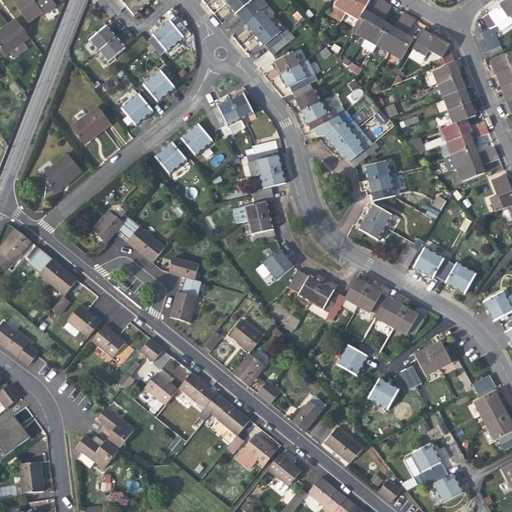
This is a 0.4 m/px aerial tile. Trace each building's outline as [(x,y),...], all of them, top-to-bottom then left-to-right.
[(29,22),(41,13),(31,0),(18,0),(15,2),(29,22)] [(31,0),(41,13),(43,15),(55,6),(50,0),(31,0)] [(111,0),(102,0),(98,4),(111,19),(121,11),(111,0)] [(111,0),(121,11),(127,6),(121,0),(111,0)] [(121,0),(127,6),(135,16),(141,11),(146,7),(139,0),(121,0)] [(236,13),(252,0),(229,0),(226,3),(231,10),(235,14),(236,13)] [(261,0),(252,0),(236,13),(241,19),(262,1),(261,0)] [(334,6),(346,13),(353,0),(336,0),(333,6),(334,6)] [(353,0),(346,13),(358,20),(363,10),(369,0),(353,0)] [(377,0),(370,14),(376,18),(385,2),(381,0),(377,0)] [(511,19),(510,17),(511,16),(511,0),(508,0),(503,4),(489,14),(498,26),(501,31),(511,23),(511,19)] [(266,6),(262,1),(241,19),(248,28),(254,35),(272,20),(263,9),(266,6)] [(385,2),(376,18),(382,22),(392,6),(385,2)] [(341,21),(346,13),(334,6),(329,14),(341,21)] [(376,18),(370,14),(368,13),(363,10),(358,20),(351,31),(364,39),(376,18)] [(394,28),(400,32),(409,16),(403,12),(394,28)] [(498,26),(489,14),(483,18),(491,29),(494,27),(498,26)] [(409,16),(400,32),(406,35),(415,19),(409,16)] [(382,22),(376,18),(364,39),(359,47),(371,54),(376,46),(388,25),(385,23),(382,22)] [(29,37),(15,19),(3,28),(0,30),(0,48),(5,55),(29,37)] [(263,46),(264,45),(280,33),(281,32),(272,20),(254,35),(259,41),(263,46)] [(154,35),(167,51),(168,52),(184,39),(170,21),(163,27),(153,34),(154,35)] [(400,32),(394,28),(391,27),(388,25),(376,46),(388,53),(400,32)] [(90,41),(99,52),(117,37),(113,32),(108,26),(90,41)] [(481,32),(483,39),(496,34),(494,27),(491,29),(481,32)] [(441,58),(446,50),(449,46),(438,40),(439,38),(436,36),(432,34),(431,35),(423,31),(409,55),(422,62),(428,51),(441,58)] [(406,35),(400,32),(388,53),(400,60),(412,39),(409,37),(406,35)] [(288,43),(280,33),(264,45),(272,55),(288,43)] [(483,39),(486,44),(498,39),(496,34),(483,39)] [(161,56),(167,51),(154,35),(148,40),(161,56)] [(122,43),(117,37),(99,52),(108,63),(126,48),(122,43)] [(486,44),(488,50),(501,45),(498,39),(486,44)] [(503,51),(501,45),(488,50),(490,56),(503,51)] [(327,49),(322,53),(326,58),(331,54),(327,49)] [(452,53),(446,50),(441,58),(440,61),(441,65),(454,60),(452,53)] [(277,69),(280,76),(301,65),(294,52),(273,62),(277,69)] [(494,69),(497,75),(511,68),(511,52),(491,61),(494,69)] [(307,62),(301,65),(307,78),(310,84),(317,81),(307,62)] [(347,69),(358,75),(362,69),(351,62),(347,69)] [(432,72),(438,86),(461,77),(458,72),(455,63),(432,72)] [(289,87),(307,78),(301,65),(280,76),(283,82),(286,88),(289,87)] [(500,82),(502,88),(511,83),(511,68),(497,75),(500,82)] [(175,89),(161,71),(144,84),(158,102),(167,95),(175,89)] [(463,84),(461,77),(438,86),(443,99),(466,90),(463,84)] [(310,84),(307,78),(289,87),(292,93),(310,84)] [(511,98),(511,83),(502,88),(504,94),(507,101),(511,98)] [(292,93),(295,99),(313,90),(310,84),(292,93)] [(353,103),(364,94),(358,87),(347,96),(353,103)] [(313,90),(295,99),(294,99),(297,107),(300,112),(321,102),(315,89),(313,90)] [(468,96),(466,90),(443,99),(448,111),(471,102),(468,96)] [(153,112),(139,94),(122,108),(137,126),(146,118),(153,112)] [(218,108),(227,126),(228,128),(254,115),(243,94),(237,97),(225,103),(218,107),(218,108)] [(331,121),(321,102),(300,112),(305,122),(310,131),(313,130),(331,121)] [(473,109),(471,102),(448,111),(453,125),(464,121),(476,116),(473,109)] [(393,104),(385,107),(389,118),(397,115),(393,104)] [(111,124),(97,107),(70,128),(83,145),(99,133),(111,124)] [(216,131),(227,126),(218,108),(207,114),(216,131)] [(375,114),(380,124),(387,121),(382,110),(375,114)] [(338,117),(352,133),(359,128),(345,112),(338,117)] [(403,121),(405,127),(418,122),(416,116),(403,121)] [(334,148),(352,133),(338,117),(331,121),(313,130),(316,136),(325,137),(330,143),(334,148)] [(469,134),(467,128),(466,125),(464,121),(453,125),(437,131),(440,138),(443,145),(447,143),(469,134)] [(467,128),(469,134),(487,127),(485,121),(467,128)] [(182,138),(196,157),(213,143),(199,125),(191,131),(182,138)] [(359,128),(352,133),(361,144),(365,150),(375,142),(361,126),(359,128)] [(487,127),(469,134),(472,141),(489,134),(487,127)] [(344,159),(345,158),(361,144),(352,133),(334,148),(340,154),(344,159)] [(473,144),(472,141),(469,134),(447,143),(452,156),(474,147),(473,144)] [(418,155),(425,152),(423,145),(420,138),(408,143),(418,155)] [(440,138),(423,145),(425,152),(443,145),(440,138)] [(375,142),(365,150),(349,163),(353,168),(379,147),(375,142)] [(156,156),(170,175),(187,161),(173,143),(164,150),(156,156)] [(257,147),(258,154),(278,149),(276,143),(257,147)] [(361,144),(345,158),(349,163),(365,150),(361,144)] [(479,160),(477,154),(476,151),(474,147),(452,156),(457,169),(479,160)] [(477,154),(479,160),(497,153),(495,147),(477,154)] [(258,154),(248,156),(252,177),(260,175),(282,170),(280,160),(278,149),(258,154)] [(497,153),(479,160),(482,166),(500,159),(497,153)] [(80,171),(67,155),(41,177),(55,193),(68,182),(80,171)] [(482,166),(479,160),(457,169),(462,183),(485,174),(483,169),(482,166)] [(366,174),(368,180),(390,175),(387,161),(365,166),(366,174)] [(260,175),(263,189),(271,187),(286,184),(284,176),(282,170),(260,175)] [(393,189),(390,175),(368,180),(370,190),(372,201),(392,197),(391,190),(393,189)] [(492,182),(497,196),(511,191),(506,176),(492,182)] [(273,194),(271,187),(263,189),(252,192),(254,199),(273,194)] [(511,192),(511,191),(497,196),(491,199),(496,212),(508,207),(511,205),(511,192)] [(255,205),(267,202),(275,200),(273,194),(254,199),(255,205)] [(445,199),(439,195),(432,207),(438,210),(445,199)] [(267,202),(255,205),(245,207),(248,221),(270,216),(269,210),(267,202)] [(369,211),(366,217),(385,228),(392,216),(373,204),(369,211)] [(436,219),(439,211),(429,206),(425,214),(436,219)] [(116,231),(123,223),(110,212),(93,233),(106,244),(111,237),(116,231)] [(255,235),(274,230),(272,224),(270,216),(248,221),(251,235),(255,235)] [(127,239),(138,225),(128,217),(123,223),(116,231),(127,239)] [(378,241),(385,228),(366,217),(362,223),(358,230),(378,241)] [(459,230),(466,232),(471,220),(464,217),(459,230)] [(138,225),(127,239),(125,241),(139,253),(152,263),(165,247),(138,225)] [(0,252),(14,264),(31,243),(24,237),(15,230),(0,247),(0,252)] [(274,230),(255,235),(256,241),(275,237),(274,230)] [(417,238),(412,247),(402,265),(408,269),(424,242),(417,238)] [(396,262),(402,265),(412,247),(406,244),(396,262)] [(433,279),(434,276),(444,259),(425,248),(414,268),(424,274),(433,279)] [(263,263),(276,280),(294,266),(288,258),(281,249),(263,263)] [(44,257),(37,252),(27,265),(33,270),(44,257)] [(39,274),(49,261),(44,257),(33,270),(39,274)] [(184,278),(194,280),(199,265),(173,257),(168,273),(177,276),(184,278)] [(51,259),(49,261),(39,274),(38,276),(63,297),(77,280),(65,270),(51,259)] [(444,259),(434,276),(440,280),(450,262),(444,259)] [(445,283),(455,266),(450,262),(440,280),(445,283)] [(457,263),(455,266),(445,283),(455,289),(464,294),(476,274),(457,263)] [(288,288),(293,291),(303,274),(298,271),(288,288)] [(298,296),(311,303),(322,283),(316,279),(310,276),(309,277),(303,274),(293,291),(299,294),(298,296)] [(201,282),(194,280),(184,278),(182,285),(199,290),(201,282)] [(357,278),(345,298),(345,300),(357,307),(369,285),(364,282),(357,278)] [(324,309),(334,292),(335,290),(332,288),(322,283),(311,303),(323,310),(324,309)] [(182,285),(180,292),(197,297),(199,290),(182,285)] [(371,312),(381,294),(382,293),(378,290),(369,285),(357,307),(370,314),(371,312)] [(173,304),(169,318),(189,323),(197,297),(180,292),(177,291),(173,304)] [(334,292),(324,309),(330,312),(340,295),(334,292)] [(493,322),(511,311),(511,306),(507,298),(504,292),(483,303),(488,313),(493,322)] [(381,294),(371,312),(376,315),(386,298),(381,294)] [(335,316),(345,300),(345,298),(340,295),(330,312),(335,316)] [(70,303),(63,297),(52,310),(60,316),(70,303)] [(374,319),(380,322),(393,300),(387,297),(386,298),(376,315),(374,319)] [(393,300),(380,322),(393,330),(406,308),(398,303),(393,300)] [(67,322),(87,338),(100,322),(91,315),(80,306),(67,322)] [(406,337),(408,333),(418,315),(414,313),(406,308),(393,330),(406,337)] [(293,332),(299,320),(290,315),(283,327),(293,332)] [(424,318),(418,315),(408,333),(414,336),(424,318)] [(240,345),(249,353),(263,336),(243,319),(229,336),(240,345)] [(3,323),(0,327),(0,345),(8,351),(18,358),(19,356),(30,364),(39,352),(28,344),(30,342),(3,323)] [(104,325),(91,342),(112,359),(125,343),(114,334),(104,325)] [(214,333),(204,346),(210,351),(221,338),(214,333)] [(140,352),(146,357),(156,344),(150,339),(140,352)] [(426,377),(452,363),(441,342),(434,345),(423,352),(415,356),(426,377)] [(151,365),(163,350),(156,344),(146,357),(144,360),(151,365)] [(368,349),(360,344),(358,348),(366,352),(368,349)] [(368,357),(348,346),(337,365),(357,376),(363,366),(368,357)] [(379,355),(368,349),(366,352),(375,358),(377,359),(379,355)] [(154,364),(161,369),(170,357),(163,352),(154,364)] [(265,366),(249,353),(233,373),(241,380),(249,386),(265,366)] [(29,366),(30,364),(19,356),(18,358),(29,366)] [(412,367),(401,373),(410,390),(421,384),(412,367)] [(164,406),(178,389),(167,380),(158,373),(144,389),(164,406)] [(204,408),(214,396),(217,393),(205,384),(191,373),(178,389),(203,409),(204,408)] [(460,375),(466,388),(471,385),(465,373),(460,375)] [(132,379),(126,374),(119,382),(125,387),(132,379)] [(490,376),(472,385),(479,397),(496,387),(490,376)] [(380,379),(369,399),(388,410),(399,390),(389,385),(380,379)] [(257,393),(264,399),(274,386),(267,381),(257,393)] [(11,385),(8,387),(13,394),(16,391),(11,385)] [(280,391),(274,386),(264,399),(270,404),(280,391)] [(0,393),(0,403),(13,394),(8,387),(0,393)] [(474,404),(481,417),(502,405),(499,400),(495,392),(474,404)] [(5,410),(18,400),(13,394),(0,403),(5,410)] [(315,394),(309,401),(321,411),(327,404),(315,394)] [(220,401),(214,396),(204,408),(210,413),(220,401)] [(223,398),(220,401),(227,406),(229,403),(223,398)] [(217,419),(227,406),(220,401),(210,413),(217,419)] [(321,411),(309,401),(292,422),(299,427),(304,432),(321,411)] [(229,403),(227,406),(217,419),(216,420),(236,436),(237,436),(250,420),(240,412),(229,403)] [(481,417),(488,429),(509,418),(506,412),(502,405),(481,417)] [(105,408),(100,415),(95,421),(113,435),(110,439),(121,447),(134,429),(105,408)] [(0,425),(0,461),(0,462),(30,440),(22,430),(19,425),(12,417),(0,425)] [(498,439),(511,431),(511,423),(511,424),(509,418),(488,429),(494,441),(498,439)] [(418,421),(422,433),(430,431),(426,419),(418,421)] [(337,454),(349,463),(362,448),(337,428),(325,444),(337,454)] [(511,431),(498,439),(504,451),(511,446),(511,431)] [(79,443),(74,450),(74,457),(89,468),(93,463),(104,471),(118,451),(104,441),(100,446),(85,435),(79,443)] [(262,467),(276,451),(265,442),(256,435),(243,451),(262,467)] [(169,449),(179,453),(184,440),(175,436),(169,449)] [(244,441),(237,436),(236,436),(226,449),(233,454),(244,441)] [(413,477),(441,462),(438,456),(431,444),(403,459),(413,477)] [(280,454),(267,470),(281,482),(288,487),(301,471),(290,462),(280,454)] [(441,462),(413,477),(417,484),(424,480),(445,470),(441,462)] [(511,462),(503,468),(509,479),(511,476),(511,462)] [(19,465),(23,494),(43,492),(42,477),(40,463),(19,465)] [(432,484),(448,476),(445,470),(424,480),(428,487),(432,484)] [(448,476),(432,484),(442,504),(463,493),(458,484),(453,473),(448,476)] [(111,491),(110,474),(101,475),(102,491),(111,491)] [(377,486),(383,480),(375,474),(370,480),(377,486)] [(329,511),(334,511),(346,498),(335,489),(320,477),(307,494),(329,511)] [(378,492),(391,502),(401,490),(388,479),(378,492)] [(283,494),(288,487),(281,482),(276,488),(283,494)] [(301,488),(290,501),(296,507),(307,494),(301,488)] [(346,498),(334,511),(345,511),(353,503),(346,498)] [(292,511),(296,507),(290,501),(281,511),(292,511)] [(345,511),(356,511),(359,509),(353,503),(345,511)]
